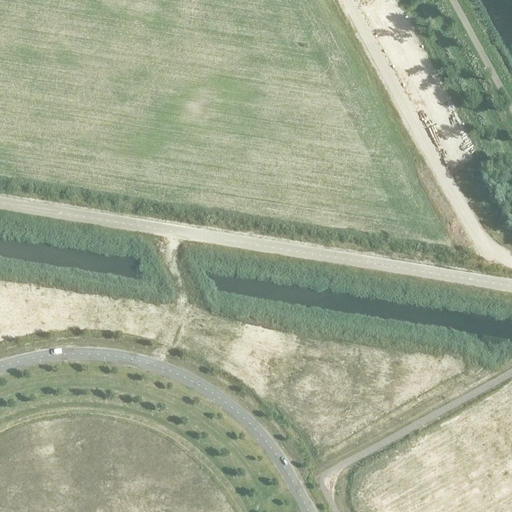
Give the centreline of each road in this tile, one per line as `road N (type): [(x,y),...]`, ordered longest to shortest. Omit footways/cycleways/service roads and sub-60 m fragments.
road 1 (unclassified): [(308,511),(262,438),(178,375),(78,353),(0,367)]
road 2 (track): [(511,261),(478,236),(347,0)]
road 3 (track): [(329,395),(253,360),(184,297)]
road 4 (track): [(155,365),(184,297),(168,260),(175,231)]
